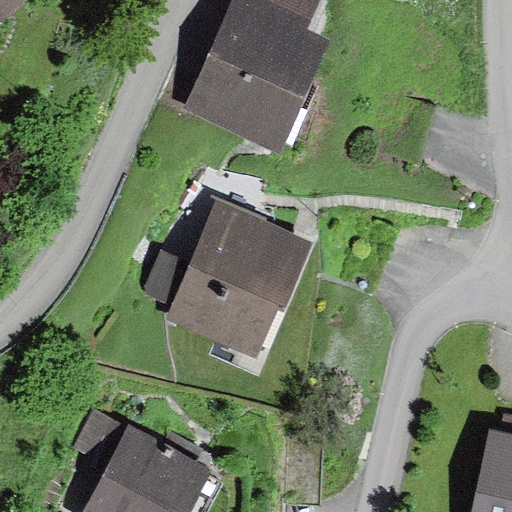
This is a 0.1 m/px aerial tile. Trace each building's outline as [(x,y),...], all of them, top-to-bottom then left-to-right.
[(0,0),(0,27),(31,0),(0,0)] [(323,0),(235,0),(183,115),(279,159),(331,47),(307,36),(323,0)] [(416,163),(431,108),(380,94),(365,149),(416,163)] [(311,251),(219,210),(193,268),(161,254),(144,293),(174,306),(166,325),(259,367),(311,251)] [(318,272),(378,293),(400,231),(341,210),(318,272)] [(160,448),(96,414),(77,449),(110,466),(86,511),(197,511),(216,477),(199,467),(207,452),(168,432),(160,448)] [(325,422),(285,421),(283,507),(324,508),(325,422)] [(511,511),(511,441),(492,436),(472,511),(511,511)]
